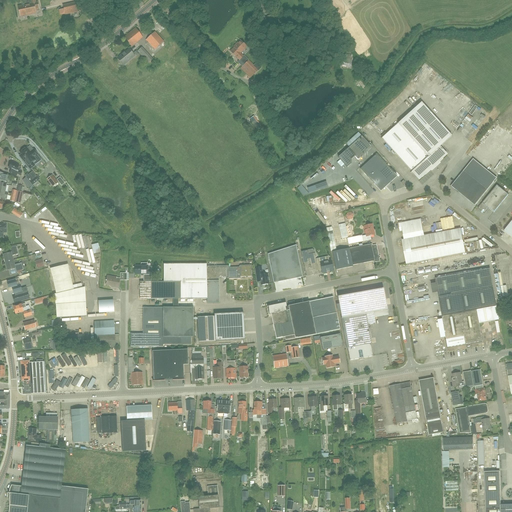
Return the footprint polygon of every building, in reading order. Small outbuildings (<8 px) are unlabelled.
[(37,2),(36,3),(35,0),(30,0),(32,3),(18,6),(20,16),(36,13),(35,9),(39,9),(37,2)] [(328,0),(334,10),(344,5),(341,0),(328,0)] [(65,15),(81,11),(80,5),(77,6),(76,3),(63,6),(65,15)] [(276,29),(275,24),(274,16),(266,17),(267,30),(276,29)] [(135,28),(124,37),(132,46),(143,37),(135,28)] [(146,40),(155,50),(164,42),(155,32),(146,40)] [(235,48),(231,52),(239,60),(239,61),(243,66),(244,65),(254,75),(258,70),(244,56),(240,53),(246,46),(240,40),(234,47),(235,48)] [(146,60),(151,56),(141,45),(137,49),(146,60)] [(125,52),(117,58),(123,65),(135,56),(129,49),(126,52),(125,52)] [(343,56),(341,65),(350,67),(352,58),(351,58),(352,55),(347,54),(346,57),(343,56)] [(451,136),(421,103),(381,138),(412,172),(413,171),(419,178),(422,175),(422,176),(425,173),(430,168),(431,169),(437,163),(440,160),(440,159),(444,155),(438,148),(451,136)] [(469,108),(459,122),(462,125),(474,110),(478,113),(480,110),(472,103),(469,107),(469,108)] [(249,117),(247,118),(245,119),(248,124),(251,122),(258,131),(261,128),(253,116),(250,118),(250,117),(258,112),(255,107),(246,113),(247,115),(249,117)] [(349,147),(349,148),(344,152),(351,160),(354,156),(358,160),(359,159),(371,149),(372,148),(362,136),(359,133),(346,144),(349,147)] [(20,152),(22,155),(20,156),(23,161),(24,160),(30,169),(34,165),(41,160),(37,155),(37,154),(34,150),(30,152),(26,147),(20,152)] [(397,177),(379,156),(377,154),(360,169),(380,192),(397,177)] [(20,170),(18,168),(19,165),(13,162),(12,163),(11,163),(9,168),(11,169),(9,173),(16,177),(17,174),(20,176),(22,172),(19,171),(20,170)] [(464,171),(461,175),(452,186),(475,205),(487,190),(464,171)] [(37,176),(36,177),(35,178),(31,173),(32,172),(28,176),(27,175),(25,176),(26,178),(32,186),(40,180),(37,176)] [(0,183),(2,184),(2,182),(11,184),(11,181),(6,180),(7,175),(0,173),(0,183)] [(52,176),(47,179),(53,187),(58,183),(52,176)] [(497,186),(479,208),(484,213),(488,208),(494,213),(508,195),(497,186)] [(0,198),(7,200),(8,192),(7,192),(0,190),(0,198)] [(21,192),(17,191),(16,194),(14,202),(20,203),(23,192),(21,192)] [(23,213),(15,208),(12,211),(12,212),(11,213),(18,217),(20,218),(23,214),(23,213)] [(315,212),(323,223),(326,221),(318,210),(315,212)] [(424,236),(421,219),(398,224),(399,229),(402,229),(404,240),(416,238),(424,236)] [(340,239),(347,238),(344,223),(338,224),(340,239)] [(363,242),(368,241),(367,236),(374,235),(372,224),(364,226),(366,235),(362,236),(363,242)] [(416,238),(421,262),(465,253),(460,229),(424,236),(416,238)] [(326,233),(329,249),(335,247),(332,232),(326,233)] [(363,242),(362,236),(362,235),(347,238),(348,245),(363,242)] [(406,265),(421,262),(416,238),(404,240),(401,240),(406,265)] [(352,267),(352,265),(372,261),(373,263),(379,261),(376,244),(371,245),(371,244),(348,248),(348,249),(332,252),(336,270),(352,267)] [(269,260),(274,283),(302,277),(296,245),(268,254),(269,260)] [(5,262),(13,260),(12,256),(18,254),(16,246),(9,247),(11,253),(3,255),(5,262)] [(318,263),(317,259),(316,259),(315,253),(314,251),(312,249),(301,252),(306,276),(319,274),(318,271),(320,270),(318,263)] [(318,263),(320,270),(322,270),(322,273),(330,271),(333,271),(332,268),(331,260),(329,260),(328,256),(324,257),(325,257),(325,261),(320,262),(318,263)] [(503,258),(495,259),(502,297),(511,298),(511,265),(508,266),(507,261),(504,262),(503,258)] [(21,263),(18,264),(14,265),(13,260),(5,262),(7,270),(13,269),(14,272),(23,270),(21,263)] [(151,266),(147,266),(147,263),(141,263),(141,266),(134,266),(134,274),(141,274),(141,275),(151,275),(151,266)] [(206,266),(206,264),(164,264),(164,282),(149,282),(149,294),(147,294),(147,299),(207,299),(206,281),(206,278),(206,266)] [(73,289),(73,290),(54,294),(55,304),(86,302),(85,287),(82,287),(81,283),(72,285),(68,265),(50,269),(56,293),(73,289)] [(227,273),(227,277),(229,277),(229,279),(240,279),(240,277),(251,277),(251,265),(240,266),(240,267),(229,268),(229,265),(228,265),(228,266),(228,271),(224,271),(225,273),(227,273)] [(218,278),(227,277),(227,273),(225,273),(224,271),(228,271),(228,266),(206,266),(206,278),(218,278)] [(261,267),(255,268),(257,282),(261,281),(261,285),(269,284),(267,274),(264,274),(263,273),(262,273),(261,267)] [(438,297),(447,348),(482,341),(479,324),(494,321),(485,270),(435,278),(436,283),(431,284),(433,293),(437,292),(438,297)] [(106,276),(105,281),(106,281),(106,284),(118,287),(119,280),(116,279),(116,277),(106,276)] [(21,287),(20,284),(19,279),(7,282),(9,288),(12,287),(14,294),(22,292),(22,290),(23,289),(23,286),(21,287)] [(218,280),(206,281),(207,299),(207,303),(219,303),(218,280)] [(149,282),(139,282),(139,299),(147,299),(147,294),(149,294),(149,282)] [(388,310),(384,288),(337,296),(347,348),(350,360),(372,356),(370,344),(371,344),(368,325),(375,323),(373,313),(388,310)] [(29,299),(28,292),(18,295),(20,302),(29,299)] [(269,315),(271,314),(273,326),(272,326),(273,330),(274,330),(276,339),(283,337),(283,338),(285,337),(285,340),(316,334),(340,329),(336,313),(333,297),(287,307),(286,303),(268,306),(269,315)] [(193,307),(178,307),(178,299),(173,299),(173,307),(143,308),(143,334),(131,334),(131,347),(163,347),(163,344),(191,344),(191,337),(193,337),(193,307)] [(113,301),(99,302),(99,312),(113,312),(113,301)] [(30,309),(29,306),(26,307),(25,303),(21,304),(14,306),(16,314),(23,312),(24,318),(32,316),(30,309)] [(60,304),(56,304),(57,317),(86,316),(86,303),(70,304),(70,303),(60,304)] [(198,342),(215,341),(245,340),(243,313),(214,314),(214,316),(197,317),(198,342)] [(36,327),(35,322),(34,320),(23,323),(25,330),(28,329),(36,327)] [(119,335),(114,335),(114,321),(94,322),(95,348),(115,347),(119,346),(119,335)] [(342,346),(340,334),(320,338),(322,350),(342,346)] [(82,335),(62,336),(63,344),(83,343),(82,335)] [(35,337),(29,338),(27,339),(27,340),(23,341),(25,350),(33,348),(31,341),(36,341),(35,337)] [(226,361),(226,354),(226,346),(222,346),(222,351),(222,354),(223,363),(226,363),(226,368),(227,378),(235,378),(235,369),(235,364),(235,361),(226,361)] [(298,347),(291,348),(291,346),(285,346),(286,353),(291,352),(292,358),(299,357),(298,347)] [(184,380),(183,365),(188,364),(188,349),(152,351),(153,381),(164,380),(164,379),(173,379),(174,380),(184,380)] [(203,358),(201,358),(201,354),(192,355),(192,358),(192,364),(203,364),(203,358)] [(332,356),(331,356),(331,355),(329,354),(327,354),(326,356),(326,357),(322,358),(323,365),(326,364),(327,368),(334,367),(334,364),(340,363),(339,356),(332,357),(332,356)] [(273,357),(275,368),(287,366),(286,355),(273,357)] [(128,373),(131,373),(132,385),(143,384),(142,373),(134,373),(134,364),(133,364),(133,358),(128,358),(128,373)] [(42,360),(37,360),(36,360),(36,362),(29,363),(29,361),(21,361),(22,381),(30,380),(30,386),(25,386),(26,391),(30,390),(30,393),(46,393),(44,367),(44,362),(42,362),(42,360)] [(221,368),(221,363),(221,362),(217,362),(217,363),(217,365),(217,367),(213,367),(213,371),(213,379),(221,378),(221,368)] [(203,379),(203,368),(195,368),(195,379),(203,379)] [(475,387),(481,386),(483,385),(480,370),(471,372),(471,371),(463,373),(465,386),(464,386),(465,389),(466,389),(475,388),(475,387)] [(464,382),(462,383),(460,373),(456,374),(455,373),(453,373),(453,374),(452,375),(453,381),(454,387),(459,387),(459,386),(464,385),(464,382)] [(440,413),(434,378),(419,381),(425,416),(429,435),(444,432),(440,413)] [(390,386),(397,424),(407,422),(405,412),(416,410),(410,382),(400,384),(390,386)] [(484,389),(482,389),(481,386),(475,387),(475,388),(475,390),(475,391),(475,394),(477,394),(478,401),(486,400),(484,389)] [(0,408),(9,409),(10,394),(4,394),(4,392),(0,391),(0,408)] [(462,397),(460,397),(459,392),(451,393),(453,406),(463,404),(462,397)] [(359,403),(366,403),(365,393),(361,393),(361,394),(357,395),(358,400),(355,401),(356,414),(360,414),(359,403)] [(317,406),(316,397),(309,398),(309,407),(311,407),(311,410),(315,410),(315,406),(317,406)] [(321,397),(321,404),(319,404),(320,413),(325,413),(326,412),(326,411),(327,411),(327,406),(328,406),(328,397),(321,397)] [(283,408),(290,408),(289,398),(280,399),(280,407),(278,408),(278,420),(284,419),(283,408)] [(298,412),(298,407),(303,407),(304,407),(304,398),(293,398),(294,407),(293,407),(293,412),(298,412)] [(186,411),(189,411),(187,431),(193,432),(195,410),(194,400),(186,400),(186,411)] [(272,408),(277,408),(276,400),(269,400),(270,404),(268,404),(269,413),(273,413),(272,408)] [(208,413),(213,414),(214,414),(214,410),(214,405),(211,405),(211,401),(205,401),(203,401),(202,402),(202,404),(203,405),(203,406),(204,406),(203,410),(208,410),(208,413)] [(182,411),(182,403),(181,403),(181,402),(178,402),(178,403),(169,404),(169,411),(177,410),(177,411),(182,411)] [(238,411),(238,414),(241,414),(240,421),(247,421),(247,410),(246,410),(246,402),(239,402),(238,411)] [(249,413),(249,418),(253,418),(253,415),(257,415),(257,419),(261,419),(261,425),(266,425),(266,415),(265,409),(262,410),(262,405),(261,405),(261,402),(254,402),(254,411),(253,411),(253,413),(249,413)] [(486,404),(455,409),(460,433),(471,433),(468,417),(488,413),(486,404)] [(152,405),(127,407),(128,424),(121,424),(123,452),(147,450),(145,420),(153,420),(152,405)] [(90,442),(88,409),(71,410),(73,443),(90,442)] [(417,419),(415,411),(406,413),(408,424),(413,423),(412,420),(417,419)] [(101,434),(118,433),(117,416),(101,417),(96,418),(97,434),(101,433),(101,434)] [(56,441),(56,430),(57,430),(58,417),(39,417),(39,430),(47,430),(47,442),(54,443),(54,441),(56,441)] [(485,417),(476,418),(477,419),(473,420),(474,424),(477,423),(482,423),(483,431),(491,430),(489,419),(485,420),(485,417)] [(36,435),(36,430),(29,429),(28,441),(40,442),(41,436),(36,435)] [(197,430),(194,430),(193,443),(201,444),(202,431),(197,430)] [(454,450),(453,438),(443,438),(443,450),(454,450)] [(39,447),(26,446),(26,451),(25,458),(24,460),(23,473),(22,484),(21,486),(40,488),(45,444),(40,444),(39,447)] [(85,511),(88,489),(62,486),(66,450),(50,448),(50,445),(45,444),(40,488),(39,496),(29,495),(27,511),(85,511)] [(511,511),(511,504),(501,504),(500,471),(484,471),(485,511),(511,511)] [(27,511),(29,495),(39,496),(40,488),(21,486),(11,485),(10,489),(9,491),(9,493),(9,500),(9,501),(9,505),(9,510),(8,511),(27,511)] [(210,511),(210,508),(219,507),(218,485),(207,486),(208,496),(194,497),(194,501),(199,500),(199,509),(194,509),(194,511),(210,511)] [(185,503),(185,502),(181,502),(181,511),(190,511),(189,502),(185,503)]
